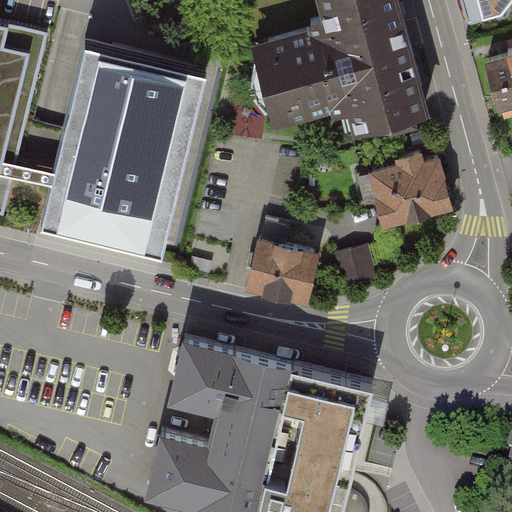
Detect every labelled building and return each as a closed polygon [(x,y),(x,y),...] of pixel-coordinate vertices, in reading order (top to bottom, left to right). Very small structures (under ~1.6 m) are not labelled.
[(424,106),(395,0),(316,0),(323,23),(255,41),(276,120),(344,102),(350,126),(424,106)] [(460,0),(465,14),(502,4),(505,0),(460,0)] [(0,209),(3,210),(47,34),(0,22),(0,209)] [(167,249),(209,74),(161,62),(89,45),(47,220),(167,249)] [(511,51),(490,56),(501,104),(511,101),(511,51)] [(386,218),(453,204),(441,147),(425,150),(424,141),(396,148),(397,154),(371,160),(386,218)] [(246,279),(308,293),(321,241),(259,226),(246,279)] [(369,240),(333,249),(342,282),(378,272),(369,240)] [(341,511),(374,380),(187,334),(172,390),(220,403),(211,439),(164,427),(151,485),(263,511),(341,511)]
